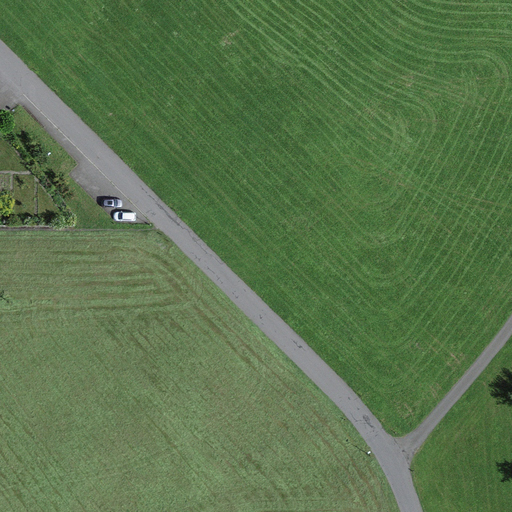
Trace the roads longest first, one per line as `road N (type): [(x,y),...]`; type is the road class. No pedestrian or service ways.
road 1 (unclassified): [(0,51),(356,409),(392,462)]
road 2 (residential): [(511,322),(392,462)]
road 3 (track): [(0,227),(174,226)]
